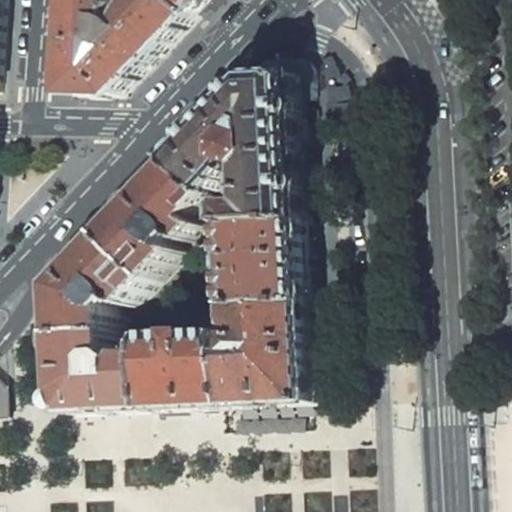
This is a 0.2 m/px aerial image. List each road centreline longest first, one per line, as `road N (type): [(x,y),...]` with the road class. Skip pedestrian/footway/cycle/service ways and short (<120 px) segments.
road 1 (residential): [(217,65),(274,37),(306,35),(334,46),(361,74),(388,511)]
road 2 (primary): [(457,511),(435,102)]
road 3 (secondary): [(0,287),(162,125)]
road 4 (residential): [(33,122),(162,125)]
road 5 (residential): [(42,0),(33,122)]
